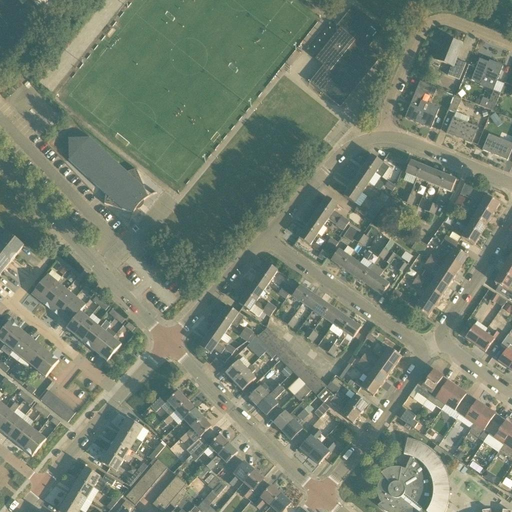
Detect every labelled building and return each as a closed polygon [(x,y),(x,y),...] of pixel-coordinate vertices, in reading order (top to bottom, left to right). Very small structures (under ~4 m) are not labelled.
[(0,0),(0,68),(41,18),(33,10),(29,14),(15,0),(0,0)] [(369,48),(373,43),(371,41),(376,35),(378,36),(383,31),(354,7),(349,13),(351,14),(346,21),(344,19),(336,29),(342,34),(319,62),(324,66),(310,83),(337,105),(340,107),(380,57),(378,55),(369,48)] [(435,60),(452,67),(448,76),(459,80),(466,65),(456,61),(462,45),(448,39),(442,54),(439,52),(435,60)] [(481,85),(482,81),(484,78),(497,83),(503,67),(490,61),(489,64),(480,60),(472,81),(481,85)] [(431,130),(436,116),(439,110),(431,106),(430,108),(424,105),(422,111),(419,109),(425,95),(429,97),(433,87),(420,82),(405,119),(431,130)] [(500,94),(493,91),(490,101),(483,99),(482,102),(477,100),(474,105),(493,112),(500,94)] [(454,96),(449,111),(456,114),(457,113),(462,99),(454,96)] [(480,114),(482,120),(489,117),(486,111),(480,114)] [(453,118),(447,134),(472,144),(478,129),(467,124),(469,118),(457,113),(456,114),(454,119),(453,118)] [(496,116),(491,119),(498,128),(503,125),(496,116)] [(507,161),(511,150),(511,144),(489,135),(482,151),(507,161)] [(90,138),(74,139),(69,139),(69,161),(106,196),(106,197),(105,200),(105,203),(105,205),(133,215),(132,216),(133,216),(136,210),(140,205),(144,201),(149,198),(137,170),(135,170),(132,171),(130,172),(127,173),(90,138)] [(389,168),(385,165),(383,164),(372,156),(365,166),(376,174),(383,178),(389,168)] [(407,161),(398,158),(396,162),(405,166),(407,161)] [(411,162),(405,175),(417,179),(422,167),(411,162)] [(369,184),(376,174),(365,166),(358,177),(369,184)] [(422,167),(417,179),(428,184),(433,172),(422,167)] [(433,172),(428,184),(440,189),(445,176),(433,172)] [(445,176),(440,189),(451,193),(456,181),(445,176)] [(362,194),(369,184),(358,177),(351,187),(362,194)] [(388,182),(385,187),(393,193),(396,188),(388,182)] [(460,195),(471,200),(476,189),(465,184),(460,195)] [(344,197),(355,205),(362,194),(351,187),(344,197)] [(407,204),(410,196),(405,194),(402,202),(407,204)] [(382,195),(379,199),(385,203),(388,199),(382,195)] [(416,198),(410,196),(407,204),(412,206),(416,198)] [(474,218),(487,226),(493,215),(480,208),(476,214),(463,205),(466,200),(460,197),(455,206),(460,209),(468,214),(474,218)] [(480,208),(493,215),(500,205),(487,197),(480,208)] [(327,199),(320,209),(331,217),(334,213),(334,212),(338,206),(327,198),(327,199)] [(377,198),(374,202),(382,208),(385,203),(379,199),(377,198)] [(382,208),(374,202),(371,207),(379,213),(382,208)] [(430,214),(433,205),(428,203),(424,212),(430,214)] [(438,207),(433,205),(430,214),(435,216),(438,207)] [(359,207),(356,211),(364,217),(367,213),(359,207)] [(324,227),(328,220),(336,225),(336,226),(344,232),(347,228),(339,222),(320,209),(313,219),(324,227)] [(468,214),(460,209),(457,213),(465,218),(468,214)] [(342,218),(339,222),(347,228),(350,222),(343,217),(342,217),(342,218)] [(487,226),(474,218),(471,222),(468,228),(481,236),(487,226)] [(306,229),(317,237),(324,227),(313,219),(306,229)] [(440,232),(447,236),(450,231),(443,226),(440,232)] [(0,241),(18,255),(25,247),(0,227),(0,234),(3,237),(0,241)] [(354,241),(359,244),(364,237),(359,233),(351,227),(344,237),(352,243),(354,241)] [(481,236),(468,228),(465,234),(458,230),(455,234),(462,238),(462,239),(475,246),(481,236)] [(317,237),(306,229),(299,239),(310,247),(317,237)] [(364,237),(359,244),(363,247),(369,240),(364,237)] [(444,255),(462,267),(468,257),(455,249),(458,244),(447,237),(441,246),(447,250),(444,255)] [(328,245),(335,249),(338,244),(331,239),(328,244),(328,245)] [(0,254),(11,263),(18,255),(0,241),(0,254)] [(389,253),(388,253),(394,244),(390,241),(384,250),(379,258),(383,261),(389,253)] [(331,254),(335,249),(328,245),(325,250),(331,254)] [(342,269),(349,258),(354,251),(348,247),(343,254),(339,251),(332,262),(342,269)] [(374,254),(379,258),(384,250),(379,247),(374,254)] [(325,250),(324,249),(321,254),(325,257),(328,259),(332,255),(331,254),(325,250)] [(391,253),(385,262),(389,265),(396,256),(391,253)] [(11,263),(0,254),(0,267),(5,271),(11,263)] [(406,254),(402,259),(408,263),(412,258),(406,254)] [(462,267),(444,255),(443,256),(442,255),(438,261),(431,256),(428,260),(436,265),(442,269),(455,278),(455,277),(462,267)] [(352,276),(359,265),(349,258),(342,269),(352,276)] [(432,269),(436,265),(428,260),(426,264),(432,269)] [(402,263),(397,270),(402,274),(407,266),(402,263)] [(511,265),(507,263),(501,273),(511,279),(511,265)] [(260,274),(271,282),(278,272),(267,264),(260,274)] [(352,276),(362,283),(370,272),(359,265),(352,276)] [(372,290),(380,279),(384,272),(374,265),(370,272),(362,283),(372,290)] [(63,275),(68,270),(63,266),(58,272),(63,275)] [(448,288),(455,278),(442,269),(436,279),(448,288)] [(429,290),(442,298),(448,288),(436,279),(424,272),(421,277),(428,282),(427,284),(431,286),(429,290)] [(511,279),(501,273),(495,284),(508,292),(511,284),(511,279)] [(71,274),(66,280),(71,284),(76,278),(71,274)] [(264,292),(271,282),(260,274),(253,285),(264,292)] [(57,283),(48,276),(32,295),(41,303),(57,283)] [(415,281),(422,285),(424,281),(418,277),(415,281)] [(372,290),(383,297),(390,286),(380,279),(372,290)] [(286,284),(294,289),(297,285),(289,280),(286,284)] [(419,289),(422,285),(415,281),(412,285),(419,289)] [(87,286),(82,282),(78,286),(83,290),(87,286)] [(51,311),(67,291),(57,283),(41,303),(51,311)] [(246,295),(257,302),(264,292),(253,285),(249,291),(246,295)] [(300,287),(293,298),(303,305),(311,294),(300,287)] [(278,295),(286,300),(289,295),(282,290),(278,295)] [(422,300),(435,308),(442,298),(429,290),(422,300)] [(60,318),(76,298),(67,291),(51,311),(60,318)] [(392,295),(399,299),(402,295),(395,291),(392,295)] [(311,294),(303,305),(313,312),(321,301),(311,294)] [(494,294),(490,301),(495,304),(496,302),(504,307),(507,302),(494,294)] [(259,319),(263,313),(270,318),(273,312),(266,308),(257,302),(246,295),(239,305),(259,319)] [(60,318),(67,324),(70,326),(81,313),(86,306),(76,298),(60,318)] [(93,302),(99,306),(102,302),(97,298),(93,302)] [(435,308),(422,300),(416,310),(428,318),(435,308)] [(321,301),(313,312),(323,319),(331,308),(321,301)] [(102,302),(99,306),(106,312),(109,308),(102,302)] [(276,308),(269,304),(266,308),(273,312),(276,308)] [(244,318),(239,315),(228,307),(221,317),(232,325),(237,328),(244,318)] [(323,319),(333,326),(341,315),(331,308),(323,319)] [(110,315),(116,320),(119,316),(113,311),(110,315)] [(75,337),(89,319),(81,313),(70,326),(66,330),(75,337)] [(89,319),(75,337),(81,342),(83,343),(97,326),(100,322),(92,315),(89,319)] [(289,326),(293,319),(288,315),(284,323),(289,326)] [(333,326),(344,333),(351,322),(341,315),(333,326)] [(119,316),(116,320),(122,325),(125,321),(119,316)] [(214,327),(225,335),(232,325),(221,317),(214,327)] [(298,322),(293,319),(289,326),(293,329),(298,322)] [(0,341),(5,346),(19,329),(10,322),(5,329),(0,325),(0,341)] [(111,325),(110,324),(107,322),(101,329),(97,326),(83,343),(91,350),(109,329),(111,325)] [(351,322),(344,333),(354,340),(361,329),(351,322)] [(136,329),(129,324),(126,328),(132,333),(136,329)] [(225,350),(233,355),(236,350),(221,341),(225,335),(214,327),(207,338),(225,350)] [(474,327),(466,339),(476,346),(484,334),(474,327)] [(243,333),(253,340),(255,336),(253,335),(254,334),(246,328),(243,333)] [(5,346),(13,353),(27,336),(19,329),(5,346)] [(99,357),(113,339),(116,335),(109,329),(91,350),(99,357)] [(258,338),(262,342),(272,333),(267,329),(258,338)] [(309,340),(313,332),(309,329),(304,337),(309,340)] [(476,346),(486,354),(494,341),(499,334),(495,331),(490,338),(484,334),(476,346)] [(318,336),(313,332),(309,340),(313,343),(318,336)] [(250,344),(253,340),(243,333),(240,337),(250,344)] [(272,333),(262,342),(266,347),(276,337),(272,333)] [(376,339),(369,335),(366,338),(373,343),(376,339)] [(35,342),(27,336),(13,353),(21,359),(35,342)] [(262,342),(258,338),(255,336),(253,340),(250,344),(247,347),(252,351),(258,345),(266,353),(269,350),(266,347),(262,342)] [(507,351),(499,363),(509,370),(511,365),(511,353),(511,352),(511,338),(508,336),(500,346),(507,351)] [(266,347),(269,350),(271,351),(280,341),(276,337),(266,347)] [(215,350),(221,355),(225,350),(207,338),(200,348),(211,355),(215,350)] [(122,346),(113,339),(99,357),(108,363),(122,346)] [(280,341),(271,351),(275,355),(284,345),(280,341)] [(35,342),(21,359),(29,366),(43,349),(35,342)] [(329,354),(334,346),(329,343),(324,351),(329,354)] [(275,355),(276,356),(279,359),(289,350),(284,345),(275,355)] [(384,345),(383,346),(376,355),(382,359),(395,368),(402,358),(384,345)] [(338,349),(334,346),(329,354),(334,357),(338,349)] [(37,372),(51,355),(43,349),(29,366),(37,372)] [(271,351),(269,350),(266,353),(272,360),(276,356),(275,355),(271,351)] [(289,350),(279,359),(283,364),(293,354),(289,350)] [(293,354),(283,364),(288,368),(297,358),(293,354)] [(37,372),(46,379),(48,376),(59,362),(51,355),(37,372)] [(362,359),(369,364),(372,360),(364,355),(362,359)] [(224,365),(218,358),(214,362),(220,368),(224,365)] [(226,374),(234,383),(251,366),(243,358),(226,374)] [(297,358),(288,368),(292,372),(301,362),(297,358)] [(366,368),(369,364),(362,359),(359,363),(366,368)] [(382,359),(375,369),(388,378),(395,368),(382,359)] [(301,362),(292,372),(293,373),(296,376),(306,366),(301,362)] [(4,365),(0,369),(6,374),(10,369),(4,365)] [(251,366),(234,383),(242,392),(256,380),(252,375),(256,371),(251,366)] [(296,376),(299,379),(300,380),(310,371),(306,366),(296,376)] [(292,372),(288,368),(283,372),(288,378),(293,373),(292,372)] [(375,369),(368,379),(380,388),(388,378),(375,369)] [(341,370),(337,377),(341,379),(346,373),(341,370)] [(300,380),(305,385),(314,375),(310,371),(300,380)] [(417,387),(413,392),(417,395),(418,394),(427,401),(439,384),(443,378),(442,377),(443,376),(438,373),(437,374),(433,371),(425,384),(423,382),(421,381),(417,387)] [(10,377),(16,382),(20,378),(13,372),(10,377)] [(314,375),(305,385),(306,385),(309,389),(319,379),(314,375)] [(26,383),(20,378),(16,382),(23,387),(26,383)] [(427,401),(442,411),(457,390),(456,389),(457,388),(452,384),(451,386),(447,383),(444,388),(439,384),(443,378),(427,401)] [(2,383),(4,385),(2,387),(6,391),(8,388),(12,384),(5,379),(2,383)] [(305,385),(300,380),(299,379),(288,390),(294,397),(306,385),(305,385)] [(309,389),(312,391),(313,393),(323,383),(319,379),(309,389)] [(380,388),(368,379),(364,385),(357,380),(354,383),(361,389),(373,397),(380,388)] [(260,388),(249,399),(258,408),(280,386),(276,382),(265,393),(260,388)] [(317,397),(325,389),(327,388),(323,383),(313,393),(317,397)] [(331,383),(327,389),(360,415),(368,405),(362,401),(355,396),(352,401),(345,396),(344,398),(338,392),(340,390),(331,383)] [(15,393),(18,389),(12,384),(8,388),(15,393)] [(306,385),(294,397),(300,403),(312,391),(309,389),(306,385)] [(30,386),(26,390),(33,395),(36,391),(30,386)] [(280,386),(258,408),(267,417),(278,406),(274,401),(284,391),(280,386)] [(353,425),(360,415),(327,389),(325,389),(317,397),(324,404),(328,400),(331,402),(332,400),(345,410),(341,416),(353,425)] [(442,411),(456,421),(457,420),(468,404),(463,401),(466,396),(462,393),(463,392),(458,389),(457,390),(442,411)] [(18,396),(24,401),(28,397),(22,392),(18,396)] [(46,405),(54,395),(49,392),(41,401),(46,405)] [(172,407),(166,413),(167,414),(161,420),(164,423),(170,418),(176,412),(187,402),(179,392),(168,403),(172,407)] [(50,409),(58,399),(54,395),(46,405),(50,409)] [(34,402),(28,397),(24,401),(31,406),(34,402)] [(55,413),(63,403),(58,399),(50,409),(55,413)] [(156,413),(165,405),(160,399),(150,408),(152,409),(156,413)] [(176,412),(184,421),(196,410),(187,402),(176,412)] [(15,403),(9,410),(6,408),(0,414),(0,431),(14,414),(19,407),(15,403)] [(55,413),(59,416),(67,406),(63,403),(55,413)] [(274,424),(283,433),(305,411),(310,406),(308,408),(303,403),(289,416),(285,413),(274,424)] [(471,430),(486,410),(485,409),(486,408),(481,404),(480,406),(476,403),(473,408),(468,404),(460,415),(457,420),(471,430)] [(320,420),(327,412),(329,409),(324,404),(314,414),(320,420)] [(34,409),(41,414),(44,410),(38,405),(34,409)] [(59,416),(64,420),(72,410),(67,406),(59,416)] [(142,418),(152,409),(150,408),(141,417),(142,418)] [(484,443),(489,435),(497,424),(492,421),(495,416),(491,414),(492,412),(487,409),(486,410),(471,430),(469,433),(479,440),(484,443)] [(50,415),(44,410),(41,414),(47,419),(50,415)] [(64,420),(68,423),(76,414),(72,410),(64,420)] [(204,419),(196,410),(184,421),(192,430),(193,430),(204,419)] [(418,424),(413,421),(416,417),(406,410),(400,419),(408,425),(412,428),(414,430),(418,424)] [(309,415),(305,411),(283,433),(292,442),(303,431),(298,426),(309,415)] [(22,421),(14,414),(0,431),(8,438),(22,421)] [(57,427),(60,423),(54,418),(51,422),(57,427)] [(170,418),(164,423),(165,423),(167,426),(173,421),(170,418)] [(201,439),(212,428),(204,419),(193,430),(192,430),(186,435),(180,441),(183,444),(195,433),(201,439)] [(122,431),(137,440),(142,443),(149,432),(128,420),(122,431)] [(30,428),(22,421),(8,438),(16,445),(30,428)] [(502,428),(497,424),(489,435),(504,445),(511,433),(511,425),(510,424),(509,426),(505,423),(502,428)] [(38,434),(30,428),(16,445),(24,451),(38,434)] [(300,449),(309,458),(320,446),(316,442),(322,435),(317,430),(300,449)] [(430,430),(426,437),(431,441),(436,434),(430,430)] [(130,451),(136,455),(143,443),(142,443),(137,440),(122,431),(115,442),(130,451)] [(186,435),(183,431),(177,437),(180,441),(186,435)] [(511,460),(511,433),(504,445),(499,452),(511,460)] [(47,440),(46,440),(38,434),(24,451),(32,458),(47,440)] [(209,458),(203,464),(205,466),(207,468),(229,445),(221,437),(220,437),(213,444),(207,450),(204,453),(204,454),(209,458)] [(510,511),(505,511),(503,511),(502,511),(490,511),(490,510),(486,511),(482,511),(445,511),(446,511),(446,510),(448,507),(448,503),(449,501),(449,500),(449,498),(450,496),(450,494),(450,492),(450,490),(450,489),(450,487),(449,485),(449,481),(448,478),(447,474),(446,471),(445,469),(443,466),(441,463),(440,461),(438,458),(436,455),(433,453),(430,450),(429,449),(426,447),(424,446),(423,445),(420,443),(416,442),(415,441),(411,440),(407,439),(404,455),(407,456),(409,457),(411,458),(405,470),(404,469),(402,469),(399,468),(397,468),(394,468),(393,468),(391,469),(389,469),(387,470),(386,471),(384,471),(383,472),(382,473),(381,474),(383,477),(382,478),(381,480),(380,481),(379,483),(379,484),(378,486),(377,488),(377,490),(377,492),(377,494),(378,497),(379,499),(380,502),(381,503),(378,506),(379,508),(381,510),(382,511),(384,511),(408,511),(411,511),(510,511)] [(192,456),(203,445),(198,440),(187,451),(192,456)] [(108,453),(123,462),(130,451),(115,442),(108,453)] [(320,446),(309,458),(319,466),(336,446),(331,442),(325,450),(320,446)] [(155,451),(159,455),(165,448),(161,444),(155,451)] [(207,450),(203,445),(192,456),(196,461),(204,454),(204,453),(207,450)] [(229,445),(207,468),(204,471),(198,477),(200,479),(201,480),(222,460),(227,465),(238,454),(229,445)] [(153,462),(159,455),(155,451),(149,458),(153,462)] [(102,464),(116,473),(123,462),(108,453),(102,464)] [(158,461),(154,466),(163,474),(168,469),(158,461)] [(244,463),(227,483),(232,487),(238,479),(244,484),(255,472),(244,463)] [(455,469),(454,470),(459,473),(464,467),(459,463),(455,469)] [(138,471),(142,474),(148,467),(144,464),(138,471)] [(159,479),(163,474),(154,466),(150,471),(159,479)] [(94,489),(94,488),(101,492),(107,483),(112,487),(116,482),(105,476),(102,480),(101,478),(86,469),(79,480),(94,489)] [(130,488),(142,474),(138,471),(126,485),(130,488)] [(155,483),(159,479),(150,471),(146,475),(155,483)] [(242,496),(247,500),(264,480),(255,472),(244,484),(249,488),(242,496)] [(151,488),(155,483),(146,475),(142,480),(151,488)] [(176,477),(172,482),(182,490),(186,485),(176,477)] [(207,489),(212,493),(221,482),(216,478),(209,486),(207,489)] [(511,482),(506,479),(502,485),(511,491),(511,488),(511,482)] [(72,491),(87,500),(94,489),(79,480),(72,491)] [(148,493),(151,488),(142,480),(138,484),(148,493)] [(179,494),(182,490),(172,482),(168,487),(178,495),(179,494)] [(221,482),(212,493),(217,498),(227,487),(221,482)] [(144,497),(148,493),(138,484),(134,489),(144,497)] [(174,500),(178,495),(168,487),(164,491),(174,500)] [(266,503),(271,508),(281,496),(272,487),(254,507),(259,511),(266,503)] [(140,502),(144,497),(134,489),(130,493),(140,502)] [(80,511),(87,500),(72,491),(65,502),(80,511)] [(170,504),(174,500),(164,491),(161,496),(170,504)] [(140,502),(130,493),(126,498),(136,506),(140,502)] [(119,494),(113,501),(116,504),(123,497),(119,494)] [(170,504),(170,505),(174,509),(183,499),(182,498),(178,495),(174,500),(170,504)] [(157,500),(166,509),(170,505),(170,504),(161,496),(157,500)] [(276,511),(275,511),(284,511),(291,504),(281,496),(271,508),(276,511)] [(160,511),(163,511),(166,509),(157,500),(153,505),(160,511)] [(111,511),(116,504),(113,501),(107,508),(111,511)] [(197,508),(201,511),(213,511),(214,511),(209,507),(210,506),(204,501),(197,508)] [(59,511),(79,511),(80,511),(65,502),(59,511)] [(122,507),(128,511),(133,511),(136,510),(126,502),(122,507)]
